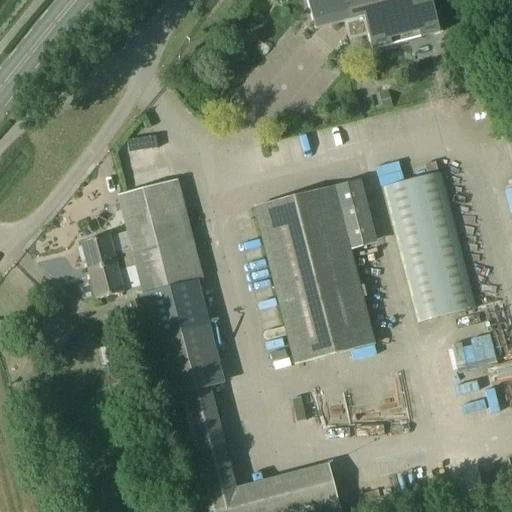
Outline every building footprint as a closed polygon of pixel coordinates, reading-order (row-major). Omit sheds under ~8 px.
[(363,18),(372,50),(407,41),(433,34),(439,33),(429,0),(425,0),(423,1),(415,3),(414,0),(340,0),(347,22),(363,18)] [(475,310),(442,175),(385,189),(418,324),(475,310)] [(141,296),(197,282),(202,281),(178,181),(117,198),(130,250),(132,258),(135,270),(141,296)] [(375,346),(334,188),(252,209),(293,368),(375,346)] [(132,258),(130,250),(113,254),(108,237),(80,244),(87,272),(115,265),(115,262),(132,258)] [(118,274),(135,270),(132,258),(115,262),(115,265),(87,272),(95,301),(123,294),(118,274)] [(165,399),(193,511),(338,511),(332,488),(242,511),(210,387),(165,399)]
